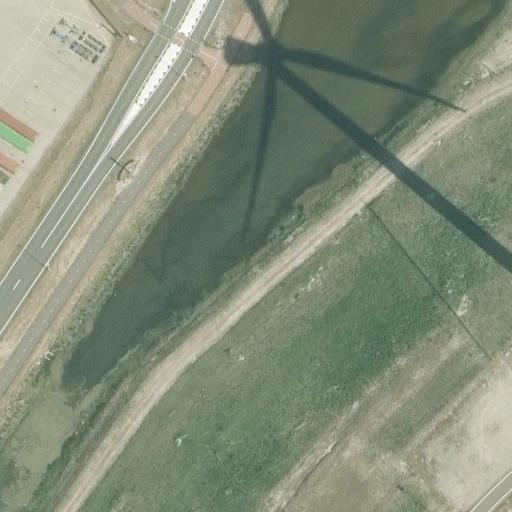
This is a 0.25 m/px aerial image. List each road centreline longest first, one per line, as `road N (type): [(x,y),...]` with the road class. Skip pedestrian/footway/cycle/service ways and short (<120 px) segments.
road 1 (tertiary): [(110,148),(0,309)]
road 2 (tertiary): [(110,148),(150,107),(216,0)]
road 3 (tertiary): [(180,0),(129,89),(110,148)]
